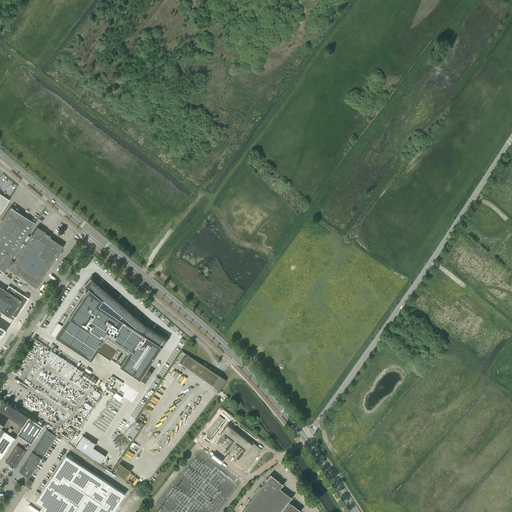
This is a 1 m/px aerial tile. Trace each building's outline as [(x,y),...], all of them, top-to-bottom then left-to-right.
[(0,213),(9,200),(0,194),(0,213)] [(0,269),(3,271),(35,223),(32,222),(31,221),(30,221),(26,219),(27,217),(19,211),(18,212),(10,207),(0,221),(0,269)] [(32,235),(9,269),(36,287),(57,254),(62,246),(49,238),(50,236),(45,232),(36,227),(31,234),(32,235)] [(145,383),(152,372),(147,369),(160,349),(162,347),(163,346),(164,344),(166,340),(146,326),(136,320),(137,319),(131,315),(130,316),(126,313),(125,312),(126,310),(104,291),(94,281),(93,282),(88,288),(89,288),(88,289),(85,292),(86,293),(81,300),(80,300),(70,316),(56,338),(59,340),(69,346),(70,347),(91,361),(93,358),(98,351),(110,360),(118,348),(120,344),(130,351),(127,355),(120,366),(145,383)] [(0,310),(9,317),(11,315),(15,318),(20,311),(21,308),(28,298),(19,293),(8,286),(6,290),(0,286),(0,310)] [(55,337),(62,326),(58,323),(57,323),(50,334),(54,337),(55,337)] [(183,362),(195,371),(205,378),(210,371),(201,365),(201,364),(200,363),(196,359),(187,354),(185,356),(184,355),(179,362),(182,364),(183,362)] [(217,385),(221,378),(215,375),(214,373),(210,371),(205,378),(210,381),(217,385)] [(218,388),(221,389),(227,381),(224,379),(223,378),(222,379),(221,378),(217,385),(218,386),(217,387),(218,388)] [(115,393),(113,397),(120,401),(122,397),(115,393)] [(29,417),(4,401),(0,406),(0,410),(23,426),(29,417)] [(20,430),(34,439),(43,426),(29,417),(23,426),(20,430)] [(86,430),(89,426),(84,422),(81,426),(86,430)] [(234,461),(245,470),(257,456),(256,455),(258,453),(259,453),(262,449),(252,442),(251,443),(227,425),(220,434),(222,436),(224,434),(225,434),(233,440),(233,441),(227,449),(229,450),(235,443),(236,442),(244,449),(244,450),(239,457),(238,457),(237,457),(234,461)] [(0,458),(1,459),(2,458),(15,438),(1,429),(0,429),(0,458)] [(54,440),(44,433),(19,471),(29,477),(54,440)] [(84,435),(76,448),(88,456),(93,447),(95,444),(96,443),(84,435)] [(16,445),(6,461),(5,462),(15,468),(26,451),(16,445)] [(112,511),(125,494),(66,455),(36,502),(44,507),(40,511),(112,511)] [(129,471),(119,464),(113,471),(124,479),(129,471)] [(280,511),(288,502),(290,499),(291,499),(292,497),(290,496),(280,488),(282,486),(284,484),(282,483),(281,483),(271,475),(241,511),(280,511)] [(299,511),(300,511),(288,502),(280,511),(299,511)]
